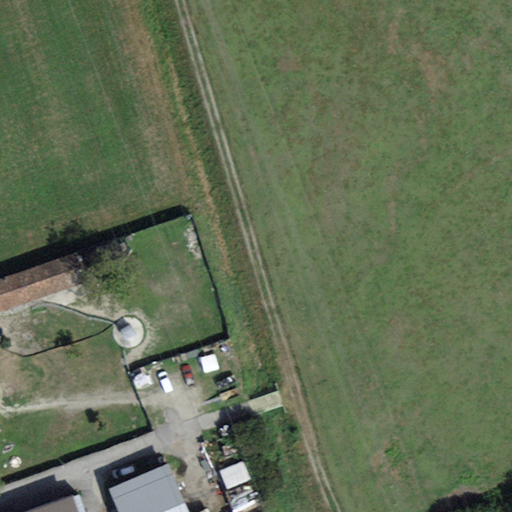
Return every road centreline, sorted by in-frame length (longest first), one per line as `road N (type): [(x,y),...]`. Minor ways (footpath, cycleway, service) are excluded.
road 1 (track): [(172,0),(331,511)]
road 2 (unknown): [(0,482),(202,388)]
